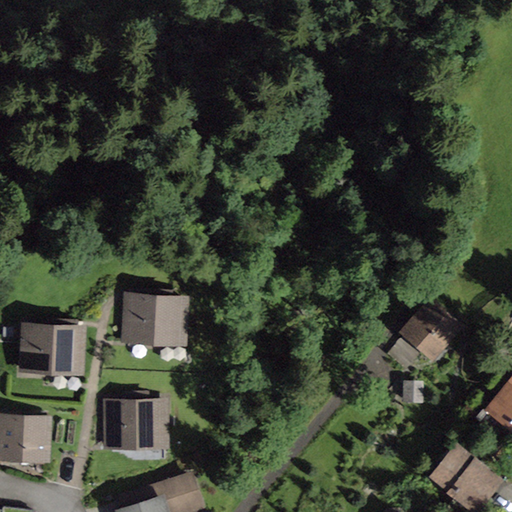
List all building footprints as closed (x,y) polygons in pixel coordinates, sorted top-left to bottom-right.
[(185,299),(128,295),(125,338),(183,341),(185,299)] [(456,325),(430,303),(406,331),(432,353),(456,325)] [(82,328),(25,325),(23,368),(80,370),(82,328)] [(511,378),(490,407),(506,419),(498,428),(508,437),(511,431),(511,378)] [(164,401),(107,402),(108,445),(165,444),(164,401)] [(48,419),(0,416),(0,423),(0,455),(46,458),(48,419)] [(496,481),(456,449),(435,474),(475,507),(496,481)] [(161,501),(127,511),(179,511),(199,506),(190,475),(156,486),(161,501)]
